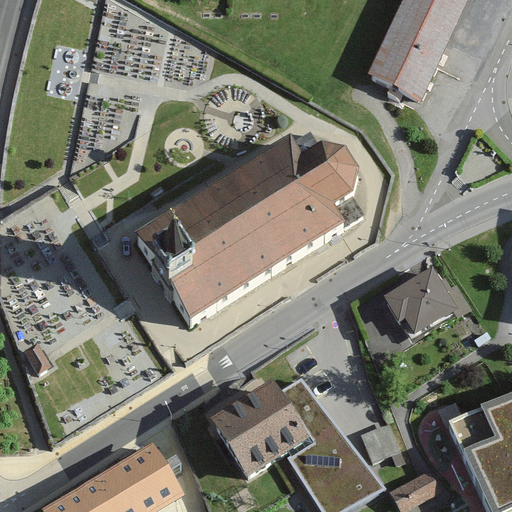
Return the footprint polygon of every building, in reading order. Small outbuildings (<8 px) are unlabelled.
[(407,0),(371,80),(422,104),(469,0),(407,0)] [(282,149),(134,243),(191,329),(338,234),(328,218),(344,207),(352,183),(339,161),(314,154),(293,167),(282,149)] [(428,277),(381,304),(406,346),(453,318),(428,277)] [(40,376),(48,372),(36,349),(28,353),(40,376)] [(310,446),(285,461),(319,511),(352,511),(386,493),(347,444),(301,386),(279,399),(310,446)] [(209,429),(245,486),(285,461),(310,446),(279,399),(271,388),(209,429)] [(511,511),(511,403),(481,418),(496,449),(466,462),(489,511),(511,511)] [(389,428),(363,438),(374,464),(399,454),(389,428)] [(150,456),(58,511),(162,511),(179,502),(150,456)] [(430,479),(393,501),(398,511),(410,511),(439,496),(430,479)]
